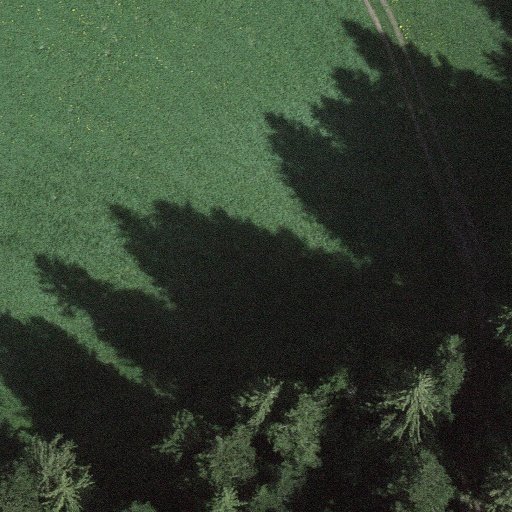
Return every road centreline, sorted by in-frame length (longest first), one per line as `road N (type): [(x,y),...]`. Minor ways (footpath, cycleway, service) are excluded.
road 1 (track): [(511,342),(382,0)]
road 2 (track): [(487,511),(511,393)]
